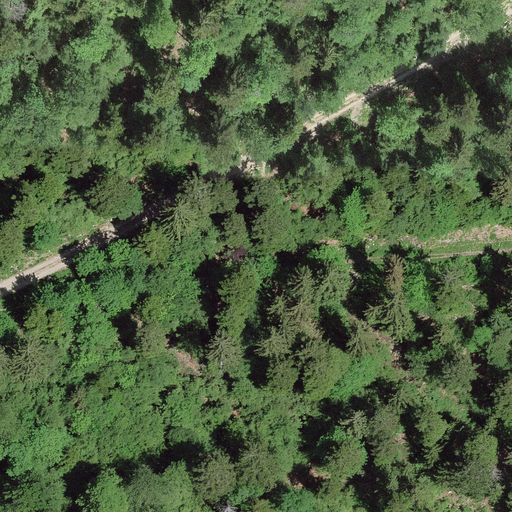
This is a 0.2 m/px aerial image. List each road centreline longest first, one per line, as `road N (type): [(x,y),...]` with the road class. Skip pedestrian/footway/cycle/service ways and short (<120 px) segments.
road 1 (track): [(0,293),(511,5)]
road 2 (track): [(0,302),(511,244)]
